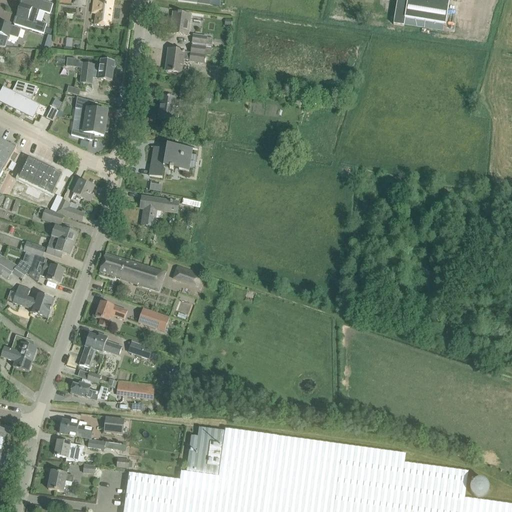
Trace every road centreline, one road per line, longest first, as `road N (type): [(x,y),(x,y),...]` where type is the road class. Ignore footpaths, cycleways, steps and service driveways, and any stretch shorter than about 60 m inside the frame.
road 1 (residential): [(16,511),(36,421),(118,166)]
road 2 (residential): [(118,166),(143,0)]
road 3 (residential): [(0,115),(118,166)]
